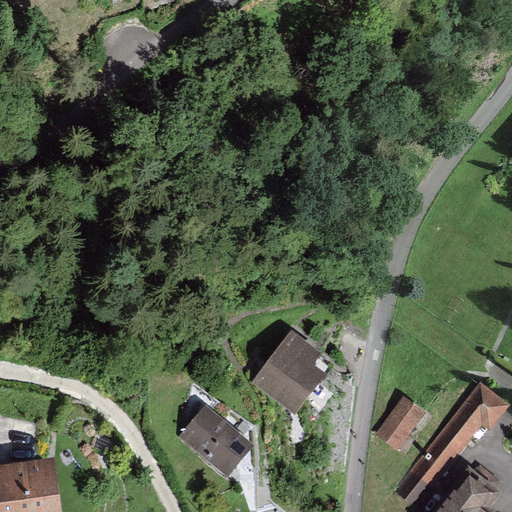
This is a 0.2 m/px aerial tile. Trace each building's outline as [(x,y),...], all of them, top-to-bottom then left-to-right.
[(293,337),(262,378),(297,404),(316,379),(321,382),(333,366),(293,337)] [(481,386),(464,408),(481,422),(489,427),(506,405),(481,386)] [(396,446),(421,414),(406,402),(381,434),(396,446)] [(464,408),(427,455),(444,469),(481,422),(464,408)] [(206,416),(190,436),(228,467),(244,448),(206,416)] [(412,511),(446,470),(444,469),(427,455),(381,511),(412,511)] [(0,511),(52,511),(46,468),(0,474),(0,511)] [(469,473),(438,511),(487,511),(483,509),(495,494),(469,473)]
